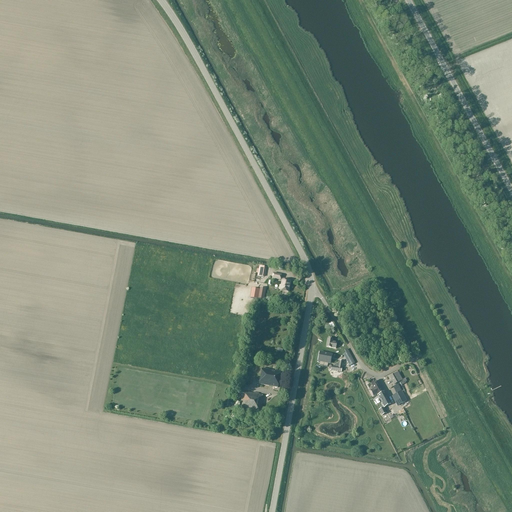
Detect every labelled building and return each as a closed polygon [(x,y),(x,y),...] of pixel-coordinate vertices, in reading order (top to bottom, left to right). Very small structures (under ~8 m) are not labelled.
[(282,280),(280,290),(288,292),(290,282),(282,280)] [(264,301),(266,289),(260,288),(260,290),(250,288),(249,298),(264,301)] [(333,340),(331,340),(332,338),(328,337),(328,339),(327,339),(326,348),(336,349),(337,343),(333,342),(333,340)] [(346,351),(345,354),(348,358),(345,359),(349,366),(355,363),(347,350),(346,351)] [(320,353),(318,361),(330,363),(331,355),(320,353)] [(343,362),(339,362),(338,367),(332,366),(331,371),(341,372),(343,362)] [(278,388),(281,373),(262,369),(259,384),(278,388)] [(390,377),(394,384),(394,385),(399,382),(401,386),(406,383),(405,382),(407,381),(405,378),(402,380),(398,372),(390,377)] [(379,388),(380,388),(375,381),(371,384),(373,389),(370,391),(373,396),(377,394),(381,392),(379,388)] [(397,406),(407,401),(404,395),(403,396),(401,391),(392,396),(397,406)] [(260,414),(263,401),(262,400),(262,395),(244,392),(243,397),(242,397),(239,410),(260,414)] [(384,407),(391,404),(384,392),(378,395),(384,407)]
